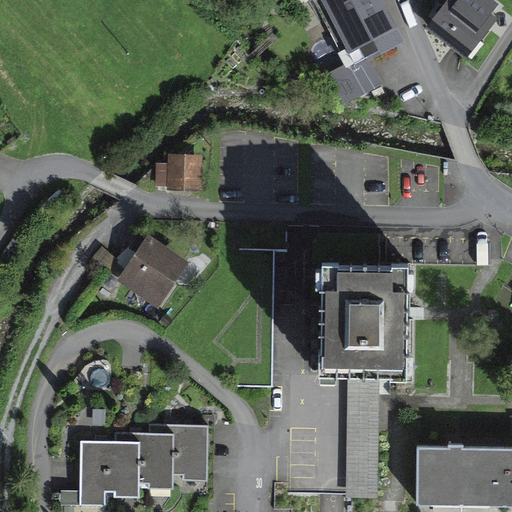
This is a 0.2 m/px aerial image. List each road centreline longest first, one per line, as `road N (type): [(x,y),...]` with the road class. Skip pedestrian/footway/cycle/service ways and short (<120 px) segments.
road 1 (residential): [(497,200),(445,217),(180,209),(67,165),(32,182),(0,233)]
road 2 (residential): [(248,449),(239,410),(168,349),(140,334),(96,332),(66,351),(46,393),(42,511)]
road 3 (residential): [(248,449),(279,436),(292,409),(296,234)]
road 4 (residential): [(497,200),(470,166),(403,0)]
